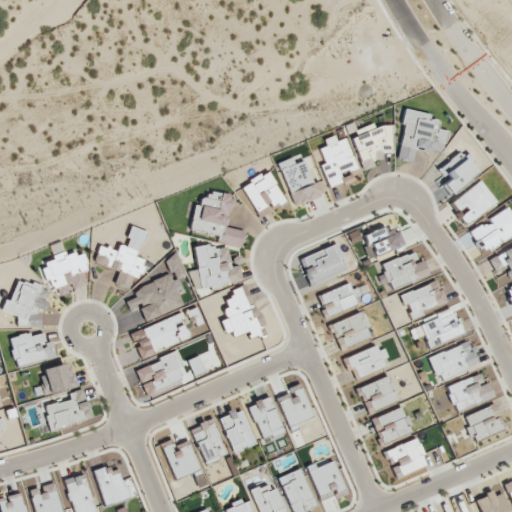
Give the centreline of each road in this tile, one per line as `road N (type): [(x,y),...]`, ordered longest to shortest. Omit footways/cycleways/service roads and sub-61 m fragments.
road 1 (residential): [(0,470),(128,429),(303,350)]
road 2 (residential): [(373,511),(268,268)]
road 3 (residential): [(401,197),(422,213),(471,285),(511,374)]
road 4 (secondary): [(388,0),(429,67),(511,166)]
road 5 (residential): [(86,328),(162,511)]
road 6 (residential): [(268,268),(286,239),(385,196),(401,197)]
road 7 (residential): [(378,511),(511,453)]
road 8 (secondary): [(511,110),(429,0)]
